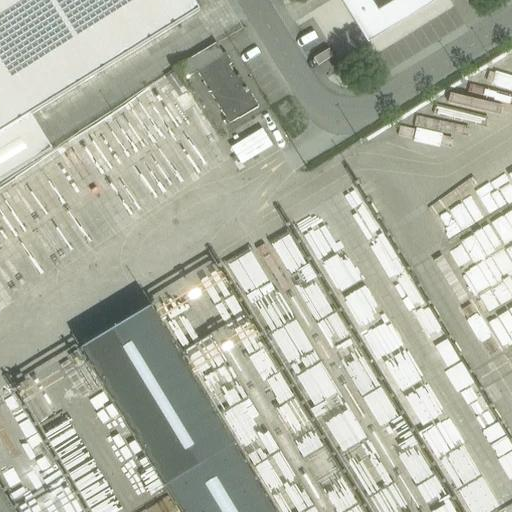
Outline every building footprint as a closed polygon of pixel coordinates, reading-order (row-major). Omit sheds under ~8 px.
[(0,0),(0,181),(53,149),(32,115),(201,11),(194,0),(0,0)] [(342,0),(369,44),(372,42),(370,41),(436,0),(342,0)] [(224,55),(218,45),(217,44),(177,68),(184,81),(198,72),(230,124),(239,119),(240,119),(259,107),(249,91),(250,91),(248,87),(247,87),(243,81),(240,83),(230,66),(233,64),(226,53),(224,55)] [(511,283),(511,174),(439,209),(454,240),(447,243),(474,300),(511,282),(511,283)] [(275,511),(234,446),(236,445),(235,443),(234,444),(223,427),(150,307),(81,350),(167,488),(181,511),(275,511)]
